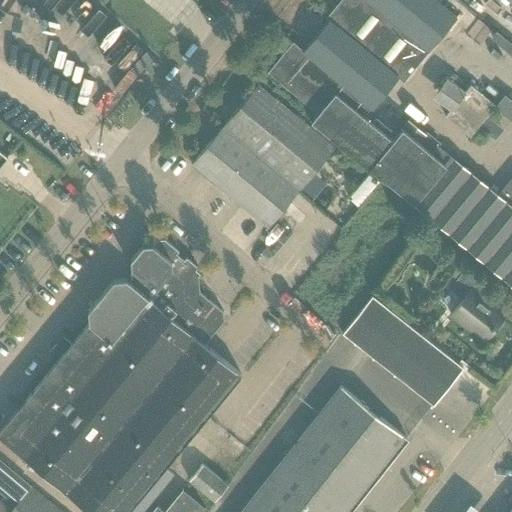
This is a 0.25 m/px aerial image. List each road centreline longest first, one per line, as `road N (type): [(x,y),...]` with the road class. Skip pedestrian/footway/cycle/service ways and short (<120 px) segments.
road 1 (unclassified): [(327,336),(121,167)]
road 2 (tertiary): [(121,167),(253,0)]
road 3 (tertiary): [(0,310),(121,167)]
road 4 (secondary): [(429,511),(511,406)]
